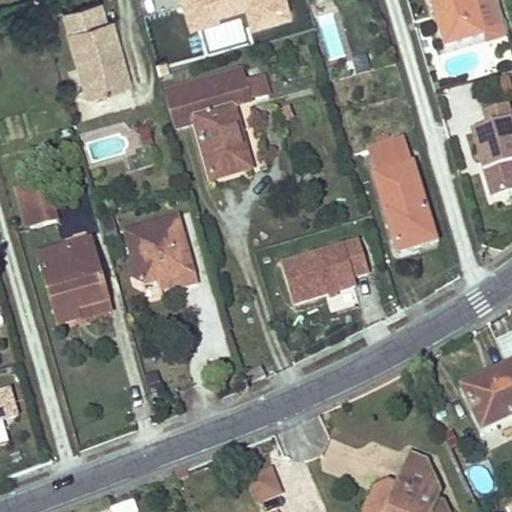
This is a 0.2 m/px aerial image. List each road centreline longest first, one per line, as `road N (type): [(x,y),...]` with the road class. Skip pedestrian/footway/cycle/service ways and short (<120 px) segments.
road 1 (residential): [(511,280),(484,302),(257,416),(4,511)]
road 2 (unknown): [(391,0),(484,302)]
road 3 (unknown): [(69,487),(0,235)]
